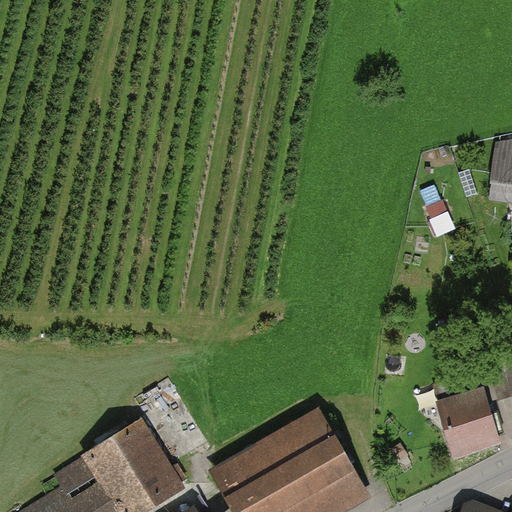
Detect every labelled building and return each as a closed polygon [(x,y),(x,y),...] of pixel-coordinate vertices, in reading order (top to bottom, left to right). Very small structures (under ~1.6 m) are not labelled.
[(511,137),(493,135),(487,195),(511,197),(511,137)] [(511,360),(487,368),(497,401),(511,396),(511,360)] [(482,388),(438,402),(456,459),(500,445),(482,388)] [(138,421),(77,457),(109,511),(134,511),(178,487),(138,421)] [(333,511),(361,496),(319,425),(211,488),(225,511),(333,511)] [(61,490),(25,511),(104,511),(75,464),(53,478),(61,490)] [(503,511),(495,511),(463,499),(458,511),(511,511),(511,497),(510,496),(503,511)]
